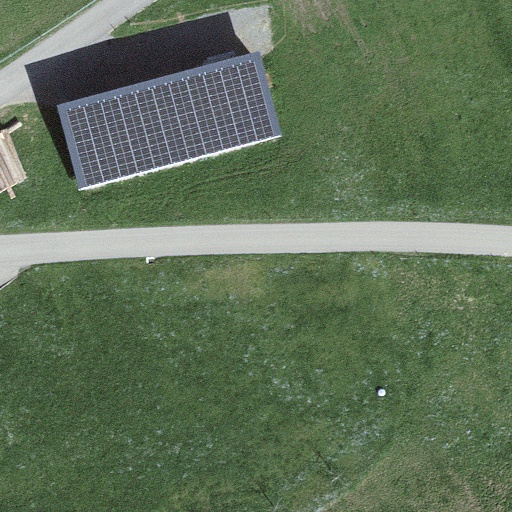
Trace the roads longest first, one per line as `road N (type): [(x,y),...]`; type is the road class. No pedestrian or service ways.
road 1 (unclassified): [(0,250),(286,238),(511,242)]
road 2 (unclassified): [(0,87),(130,0)]
